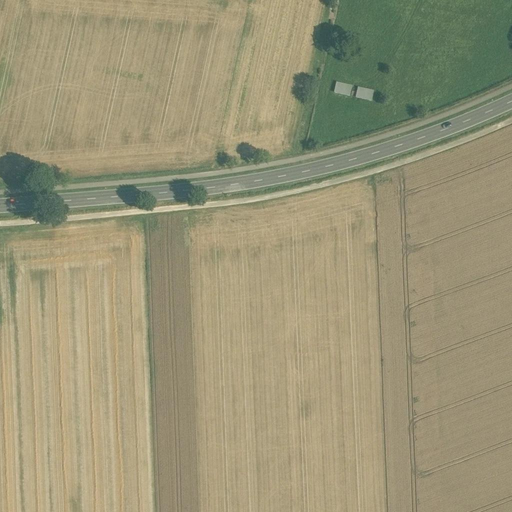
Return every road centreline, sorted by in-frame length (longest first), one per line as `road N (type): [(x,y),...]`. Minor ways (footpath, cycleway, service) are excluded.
road 1 (secondary): [(511,101),(371,155),(304,171),(157,194),(0,206)]
road 2 (track): [(0,223),(268,197),(376,170),(511,120)]
